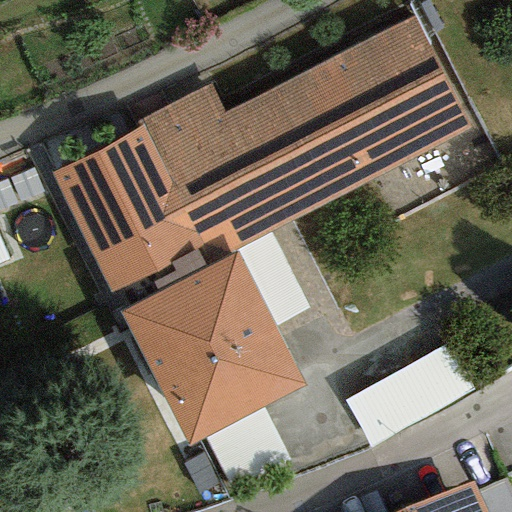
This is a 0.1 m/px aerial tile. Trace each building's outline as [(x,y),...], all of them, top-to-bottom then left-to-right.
[(223,113),(209,85),(139,119),(144,128),(49,175),(109,294),(196,250),(202,263),(471,128),(415,17),(223,113)] [(0,253),(10,250),(0,223),(0,253)] [(235,256),(122,313),(187,444),(301,387),(235,256)] [(447,341),(342,400),(370,448),(474,390),(447,341)] [(511,511),(511,494),(506,479),(476,491),(484,511),(511,511)] [(472,483),(404,508),(405,511),(484,511),(476,491),(472,483)]
